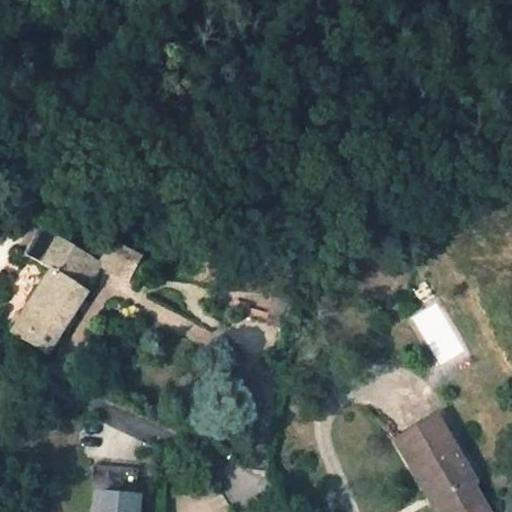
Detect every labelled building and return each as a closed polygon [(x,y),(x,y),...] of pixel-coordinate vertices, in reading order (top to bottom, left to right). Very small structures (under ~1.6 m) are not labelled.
[(39,233),(27,254),(52,269),(83,290),(98,268),(39,233)] [(83,290),(52,269),(10,334),(44,356),(86,291),(83,290)] [(276,340),(283,329),(270,322),(263,333),(276,340)] [(487,511),(471,484),(474,482),(436,417),(397,441),(428,495),(431,493),(442,511),(487,511)] [(121,480),(135,481),(136,469),(122,468),(121,480)] [(120,495),(98,493),(96,511),(133,511),(135,481),(121,480),(120,495)]
